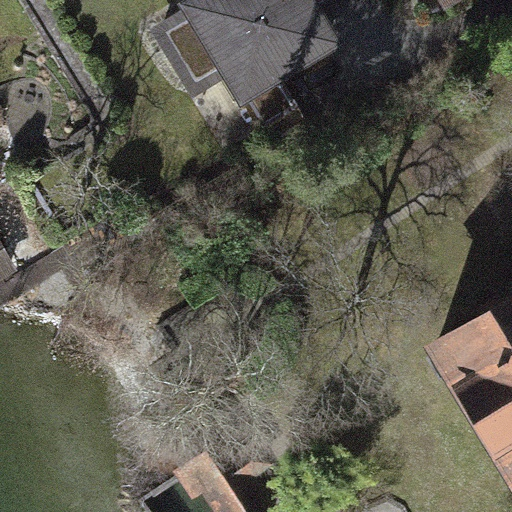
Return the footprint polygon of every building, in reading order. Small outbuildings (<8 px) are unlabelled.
[(175,0),(180,8),(145,28),(188,100),(223,79),(237,102),(339,42),(317,4),(323,0),(175,0)] [(434,0),(444,17),(471,0),(434,0)] [(0,249),(0,283),(15,275),(0,249)] [(511,502),(511,298),(414,358),(505,507),(511,502)] [(266,511),(215,441),(175,470),(205,511),(266,511)]
